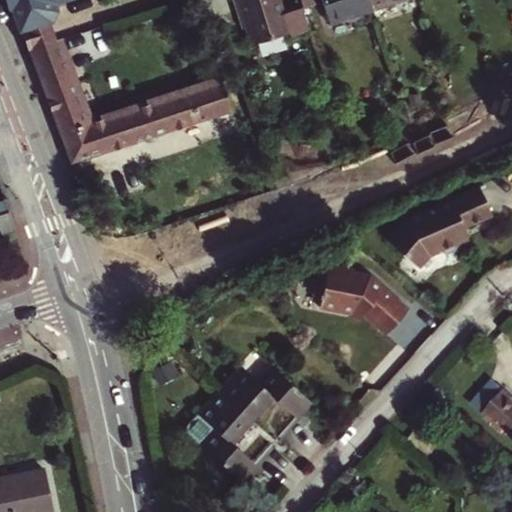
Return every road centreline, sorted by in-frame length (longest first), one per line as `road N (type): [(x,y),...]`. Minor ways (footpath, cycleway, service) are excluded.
road 1 (residential): [(290,511),(511,260)]
road 2 (secondary): [(77,290),(131,511)]
road 3 (secondary): [(0,85),(77,290)]
